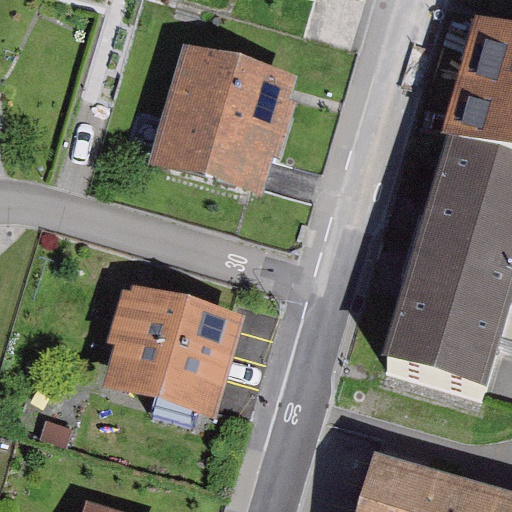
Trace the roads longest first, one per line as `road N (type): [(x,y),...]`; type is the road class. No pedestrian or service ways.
road 1 (residential): [(342,290),(64,214),(0,206)]
road 2 (residential): [(342,290),(426,0)]
road 3 (residential): [(277,511),(342,290)]
